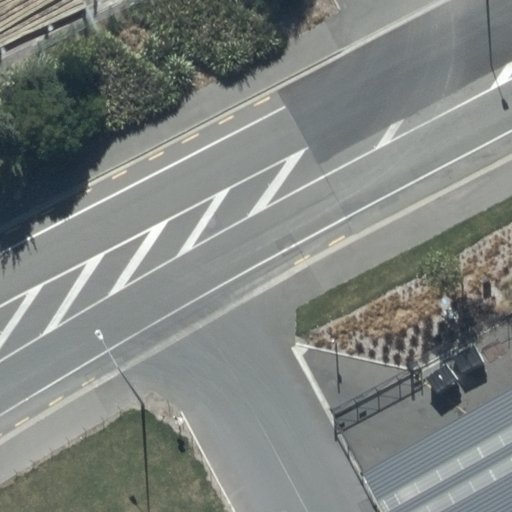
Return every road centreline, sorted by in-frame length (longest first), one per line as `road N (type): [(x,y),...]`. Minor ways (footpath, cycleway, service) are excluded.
road 1 (tertiary): [(511,51),(155,241)]
road 2 (tertiary): [(155,241),(0,356)]
road 3 (tertiary): [(0,294),(155,241)]
